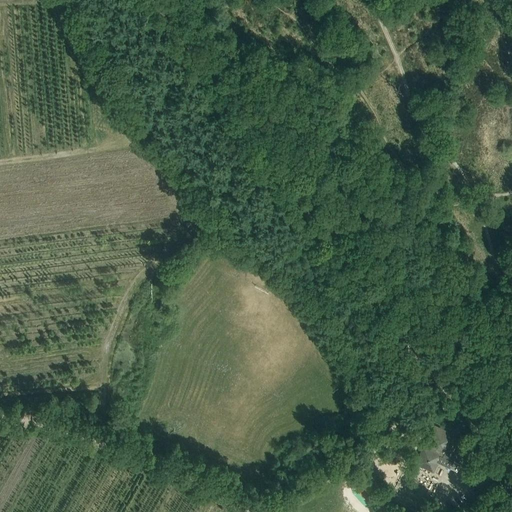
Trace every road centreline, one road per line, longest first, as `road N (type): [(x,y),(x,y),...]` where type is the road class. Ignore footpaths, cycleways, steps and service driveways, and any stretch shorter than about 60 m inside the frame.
road 1 (track): [(0,163),(140,146),(48,2)]
road 2 (track): [(161,0),(328,222)]
road 3 (track): [(0,419),(87,441),(246,511)]
road 4 (track): [(465,406),(328,222)]
road 5 (track): [(279,511),(371,444),(465,406)]
